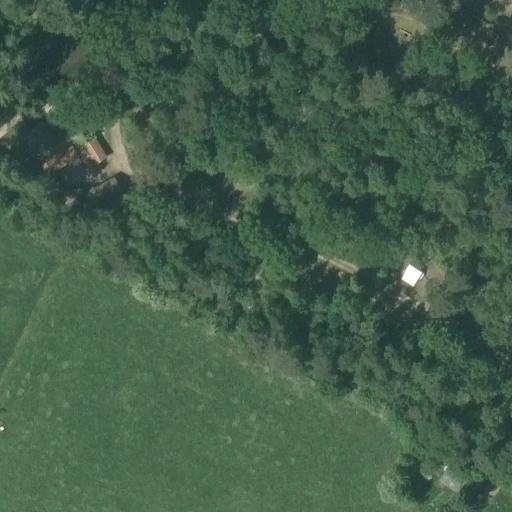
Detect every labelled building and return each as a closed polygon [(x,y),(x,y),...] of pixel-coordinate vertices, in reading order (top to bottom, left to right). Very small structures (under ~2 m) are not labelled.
[(107,64),(100,58),(89,70),(95,75),(107,64)] [(45,125),(32,131),(44,155),(56,148),(45,125)] [(88,171),(107,159),(95,139),(76,151),(88,171)] [(53,174),(79,159),(72,147),(46,161),(48,164),(53,174)] [(53,174),(48,164),(40,168),(56,195),(61,193),(63,192),(53,174)] [(113,179),(93,190),(101,204),(122,193),(114,179),(113,179)] [(90,211),(101,204),(93,190),(92,189),(81,195),(90,211)] [(72,193),(61,193),(60,211),(81,212),(81,195),(82,191),(72,191),(72,193)] [(467,480),(447,469),(439,483),(459,494),(467,480)] [(483,511),(498,494),(488,487),(473,506),(480,511),(483,511)]
